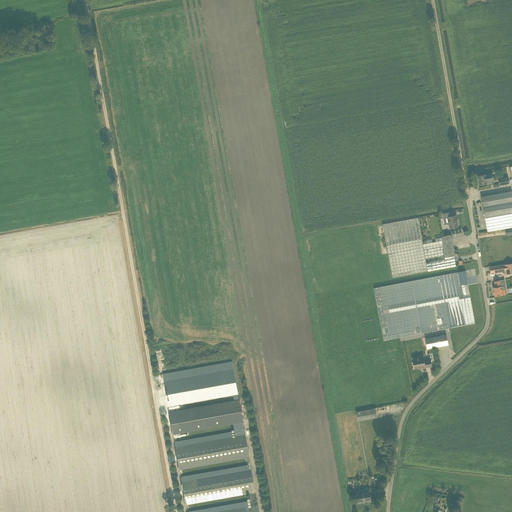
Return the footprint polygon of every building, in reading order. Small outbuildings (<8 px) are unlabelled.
[(511,195),(511,191),(481,197),(487,232),(511,227),(511,166),(509,167),(511,183),(511,195)] [(486,181),(493,180),(492,174),(485,175),(478,176),(479,184),(486,183),(486,181)] [(449,224),(450,228),(458,227),(456,215),(454,215),(453,212),(442,214),(444,225),(449,224)] [(393,278),(455,266),(453,255),(455,254),(451,235),(441,237),(441,238),(435,239),(435,242),(423,244),(423,241),(418,218),(382,225),(393,278)] [(505,271),(505,274),(511,273),(511,263),(489,266),(490,273),(505,271)] [(475,323),(465,271),(373,288),(384,340),(475,323)] [(500,286),(499,280),(494,281),(495,287),(493,287),(494,296),(506,294),(505,289),(501,290),(501,286),(500,286)] [(446,335),(425,339),(427,348),(448,344),(446,335)] [(423,356),(419,357),(412,359),(414,368),(419,367),(419,368),(432,366),(430,360),(424,361),(423,356)] [(173,434),(233,423),(235,436),(243,435),(245,434),(243,422),(239,399),(239,400),(237,394),(238,394),(232,361),(162,374),(168,406),(233,394),(234,400),(191,408),(169,412),(173,434)] [(375,408),(360,411),(356,411),(357,421),(362,420),(377,417),(375,408)] [(181,476),(186,504),(250,493),(252,506),(247,507),(246,501),(187,511),(186,511),(259,511),(258,505),(255,492),(256,492),(252,470),(251,470),(249,457),(245,434),(243,435),(232,437),(232,431),(178,441),(174,442),(179,469),(247,457),(248,464),(181,476)] [(279,481),(264,484),(269,511),(280,511),(284,511),(279,481)] [(360,491),(355,491),(357,502),(365,501),(365,502),(371,501),(369,491),(361,493),(360,491)]
